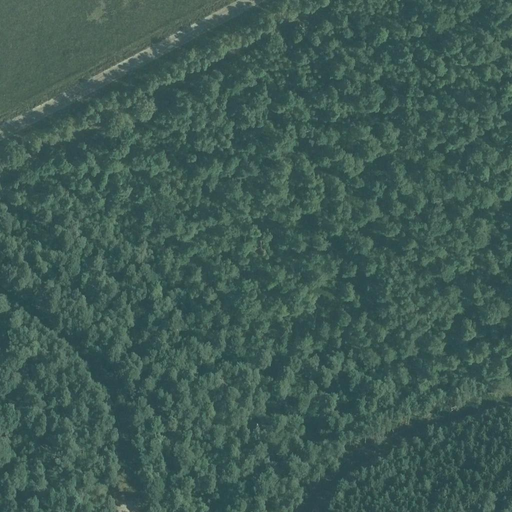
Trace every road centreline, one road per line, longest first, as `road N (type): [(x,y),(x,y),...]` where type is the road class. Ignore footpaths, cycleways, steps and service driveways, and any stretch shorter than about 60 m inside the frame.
road 1 (unclassified): [(0,172),(325,0)]
road 2 (track): [(0,133),(254,0)]
road 3 (track): [(0,289),(71,347),(113,401),(126,450),(112,481),(114,511)]
road 4 (track): [(316,511),(402,442),(511,402)]
